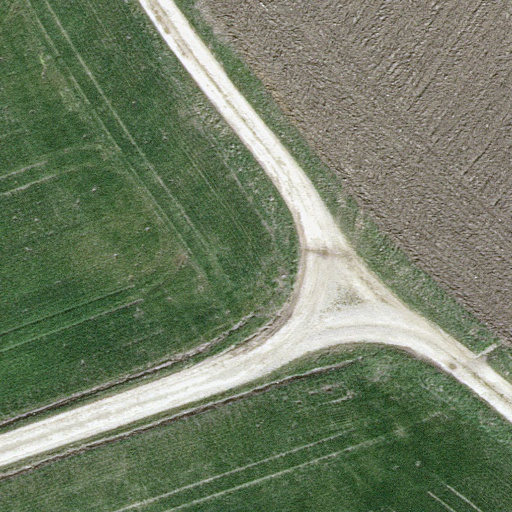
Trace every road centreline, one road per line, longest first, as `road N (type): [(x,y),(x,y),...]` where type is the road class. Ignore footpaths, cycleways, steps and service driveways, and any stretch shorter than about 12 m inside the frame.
road 1 (track): [(0,440),(396,294),(511,397)]
road 2 (track): [(396,294),(171,0)]
